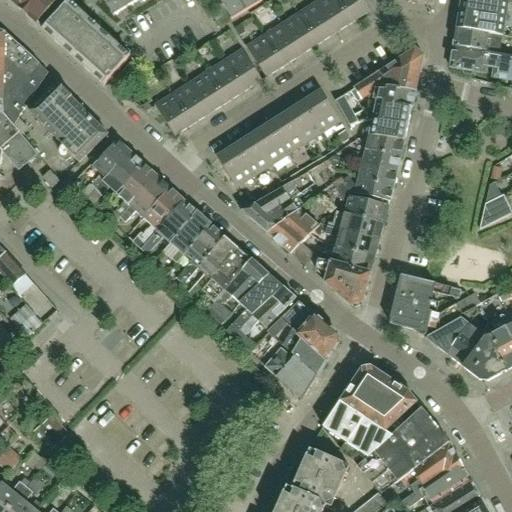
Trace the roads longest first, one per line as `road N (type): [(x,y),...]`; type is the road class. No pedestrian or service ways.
road 1 (residential): [(168,165),(374,34),(401,25),(439,28)]
road 2 (residential): [(364,335),(168,165)]
road 3 (residential): [(364,335),(437,90)]
road 4 (residential): [(168,165),(0,15)]
road 5 (residential): [(256,511),(285,451),(364,335)]
road 6 (residential): [(461,418),(438,389),(364,335)]
